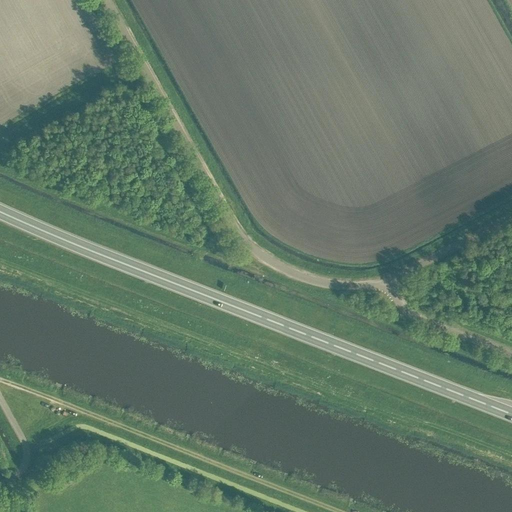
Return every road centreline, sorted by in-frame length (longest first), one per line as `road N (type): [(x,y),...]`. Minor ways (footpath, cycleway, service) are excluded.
road 1 (trunk): [(511,414),(0,212)]
road 2 (unclassified): [(393,283),(319,282),(252,248),(111,0)]
road 3 (track): [(0,380),(332,511)]
road 4 (unclassified): [(511,353),(421,318),(397,300),(393,283)]
road 5 (unclassified): [(393,283),(511,220)]
